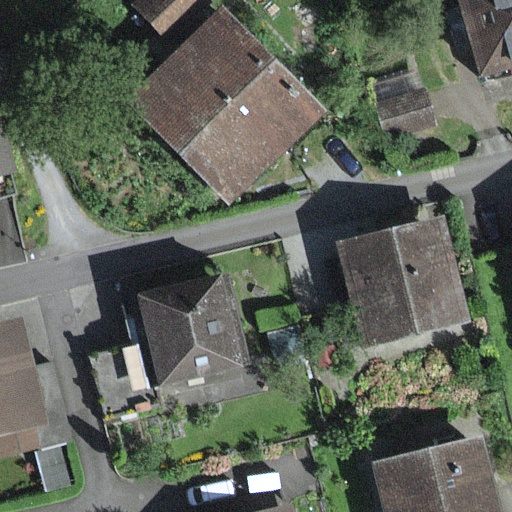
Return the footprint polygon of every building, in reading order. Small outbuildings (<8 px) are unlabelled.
[(241,0),(138,93),(233,198),(336,106),(241,0)] [(511,0),(476,0),(495,79),(511,74),(511,0)] [(428,228),(335,250),(361,360),(454,338),(428,228)] [(220,268),(122,290),(144,388),(242,366),(220,268)] [(25,310),(0,317),(0,429),(54,415),(25,310)] [(502,511),(485,434),(375,458),(386,511),(502,511)]
